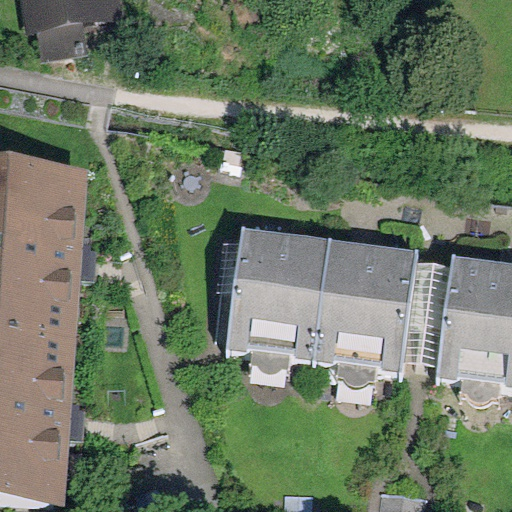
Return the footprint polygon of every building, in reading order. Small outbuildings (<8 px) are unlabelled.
[(17,0),(22,36),(32,35),(35,63),(86,57),(83,30),(118,25),(115,0),(17,0)] [(81,184),(0,179),(0,511),(61,511),(66,427),(76,269),(81,184)] [(212,357),(302,369),(318,248),(230,236),(228,247),(213,245),(201,337),(215,339),(212,357)] [(393,371),(409,373),(422,276),(403,273),(405,259),(318,248),(302,369),(392,381),(393,371)] [(511,400),(511,399),(511,276),(439,267),(438,278),(422,276),(409,373),(423,375),(421,388),(511,400)]
